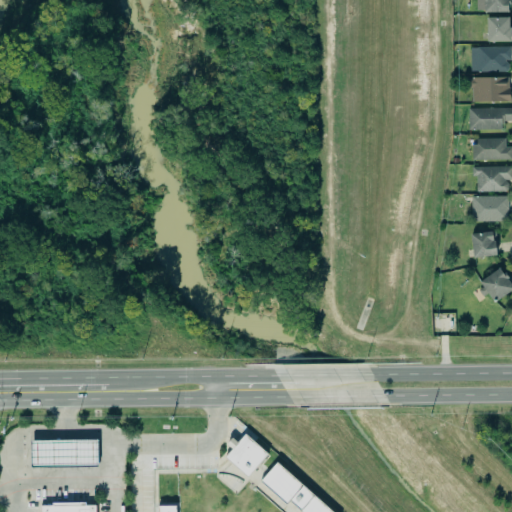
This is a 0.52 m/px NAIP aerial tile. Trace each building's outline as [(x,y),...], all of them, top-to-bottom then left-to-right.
[(480,0),(507,0),(507,5),(505,5),(505,12),(480,12),(480,0)] [(486,16),(508,17),(508,27),(510,28),(510,40),(508,41),(486,41),(486,16)] [(469,48),(469,72),(507,72),(507,60),(510,60),(510,47),(469,48)] [(471,102),(509,101),(508,77),(466,78),(466,88),(471,88),(471,102)] [(465,108),(508,107),(509,120),(500,120),(500,123),(498,123),(498,129),(465,130),(465,108)] [(473,160),(511,160),(511,147),(504,147),(504,138),(472,139),(473,160)] [(511,176),(511,167),(471,166),(471,177),(476,177),(475,192),(506,192),(507,180),(511,180),(511,176)] [(470,197),(471,222),(507,221),(507,196),(470,197)] [(493,232),(469,234),(472,258),(496,255),(493,232)] [(511,291),(501,269),(476,281),(487,303),(511,291)] [(222,454),(229,446),(224,442),(230,434),(237,440),(243,432),(264,450),(245,473),(222,454)] [(30,468),(30,440),(97,439),(97,467),(30,468)] [(259,479),(274,461),(332,511),(300,511),(297,509),(299,507),(288,497),(284,502),(259,479)]
